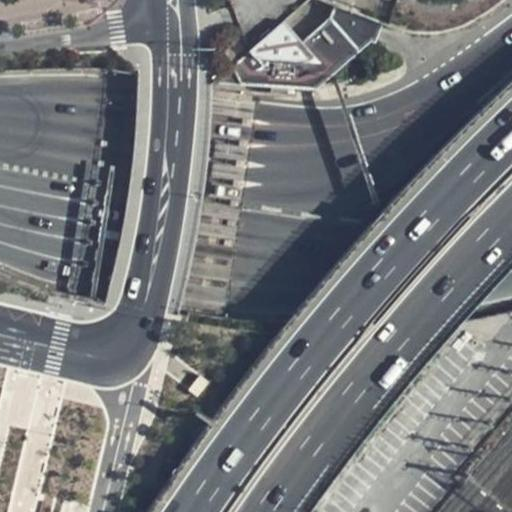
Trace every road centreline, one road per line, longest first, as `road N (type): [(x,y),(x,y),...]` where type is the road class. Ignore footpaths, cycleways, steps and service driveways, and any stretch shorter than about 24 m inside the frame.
road 1 (motorway): [(511,45),(387,143),(332,161),(243,161),(0,129)]
road 2 (motorway): [(0,215),(311,264),(448,268),(511,260)]
road 3 (motorway): [(511,129),(370,279),(191,511)]
road 4 (motorway): [(264,511),(400,337),(511,214)]
road 5 (secondary): [(174,30),(163,208),(123,355)]
road 6 (residential): [(174,30),(0,54)]
road 7 (secondary): [(0,340),(97,362),(123,355)]
